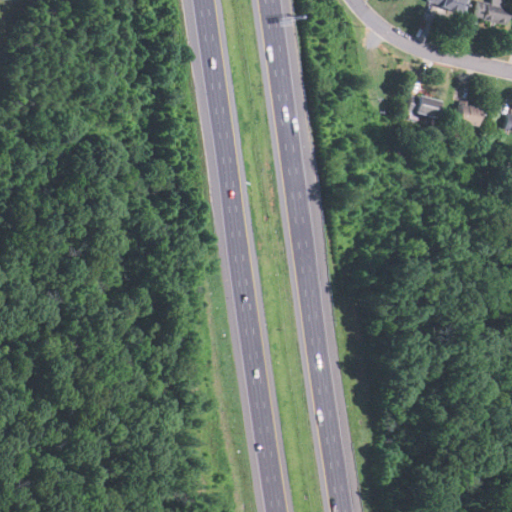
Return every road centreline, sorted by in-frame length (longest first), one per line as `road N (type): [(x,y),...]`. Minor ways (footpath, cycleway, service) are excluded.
road 1 (motorway): [(204,0),(279,511)]
road 2 (motorway): [(342,511),(270,0)]
road 3 (residential): [(356,0),(415,46),(511,69)]
